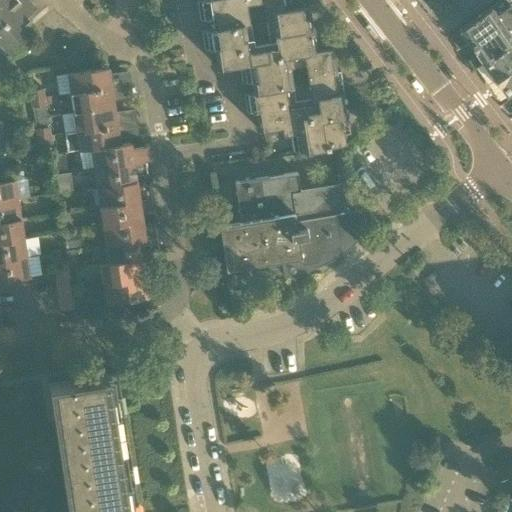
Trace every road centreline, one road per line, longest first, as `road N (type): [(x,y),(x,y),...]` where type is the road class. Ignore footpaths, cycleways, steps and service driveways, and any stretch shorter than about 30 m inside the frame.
road 1 (residential): [(198,349),(305,321),(492,164)]
road 2 (residential): [(173,314),(182,288),(150,79),(135,59),(96,38)]
road 3 (tertiary): [(492,164),(368,0)]
road 4 (residential): [(0,342),(173,314)]
road 5 (residential): [(212,511),(190,373),(198,349)]
